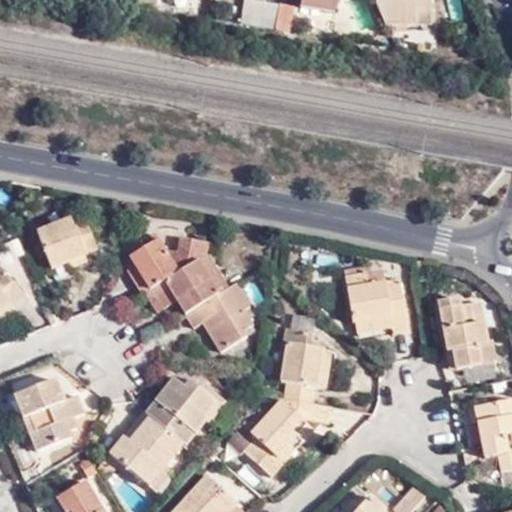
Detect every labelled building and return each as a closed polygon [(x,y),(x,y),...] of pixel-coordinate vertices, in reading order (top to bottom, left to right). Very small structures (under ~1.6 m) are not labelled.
[(291,0),(291,3),(328,10),(329,0),(291,0)] [(383,0),(371,5),(382,28),(415,27),(416,9),(431,9),(431,0),(383,0)] [(432,27),(431,9),(416,9),(415,27),(432,27)] [(71,266),(85,261),(84,256),(96,253),(87,227),(71,228),(70,224),(38,237),(53,274),(71,266)] [(210,255),(209,253),(212,246),(181,240),(178,254),(170,252),(159,235),(133,250),(129,257),(136,268),(144,281),(135,287),(142,297),(145,295),(152,291),(206,259),(208,258),(210,255)] [(334,258),(336,246),(321,243),(319,255),(334,258)] [(206,259),(226,293),(231,290),(209,253),(210,255),(208,258),(206,259)] [(226,293),(206,259),(152,291),(163,311),(177,304),(189,297),(197,311),(226,293)] [(73,271),(88,266),(85,261),(71,266),(73,271)] [(386,321),(388,336),(404,335),(396,271),(367,275),(366,266),(340,270),(349,327),(359,325),(386,321)] [(0,310),(10,302),(15,308),(28,297),(2,267),(0,268),(0,310)] [(127,273),(135,287),(144,281),(136,268),(127,273)] [(238,286),(231,290),(226,293),(197,311),(186,318),(195,332),(202,327),(223,358),(253,341),(249,334),(256,330),(247,314),(253,311),(238,286)] [(163,311),(152,291),(145,295),(156,316),(163,311)] [(177,304),(186,318),(197,311),(189,297),(177,304)] [(0,310),(0,316),(2,319),(15,308),(10,302),(0,310)] [(443,348),(450,346),(456,374),(494,366),(490,347),(486,348),(482,327),(472,329),(468,308),(456,310),(455,304),(435,308),(443,348)] [(482,327),(478,307),(468,308),(472,329),(482,327)] [(52,315),(57,328),(65,324),(59,312),(52,315)] [(45,317),(50,330),(57,328),(52,315),(45,317)] [(359,325),(361,340),(388,336),(386,321),(359,325)] [(285,387),(283,403),(309,408),(312,391),(314,391),(319,353),(312,352),(315,333),(286,330),(279,386),(285,387)] [(443,348),(449,375),(456,374),(450,346),(443,348)] [(322,393),(328,354),(319,353),(314,391),(322,393)] [(60,382),(17,399),(37,456),(72,442),(69,436),(81,432),(77,422),(86,419),(79,400),(67,404),(60,382)] [(217,406),(196,389),(191,396),(187,393),(177,385),(145,422),(185,453),(208,426),(204,422),(217,406)] [(192,386),(187,393),(191,396),(196,389),(192,386)] [(327,411),(309,408),(283,403),(250,440),(253,443),(242,455),(268,481),(279,469),(273,462),(307,426),(325,429),(327,411)] [(511,438),(511,433),(505,405),(471,413),(474,425),(481,461),(494,457),(499,477),(511,473),(511,454),(505,457),(501,442),(511,438)] [(204,422),(208,426),(211,428),(225,412),(217,406),(204,422)] [(474,425),(471,413),(463,415),(466,427),(474,425)] [(163,478),(185,453),(145,422),(142,420),(132,432),(136,435),(129,443),(125,440),(110,458),(146,488),(157,474),(163,478)] [(136,435),(132,432),(125,440),(129,443),(136,435)] [(505,457),(511,454),(511,438),(501,442),(505,457)] [(157,474),(146,488),(151,492),(163,478),(157,474)] [(240,508),(208,478),(178,511),(239,511),(238,510),(240,508)] [(102,511),(87,485),(59,500),(66,511),(102,511)] [(415,488),(395,511),(396,511),(413,511),(426,498),(415,488)] [(360,511),(385,511),(373,500),(360,511)]
